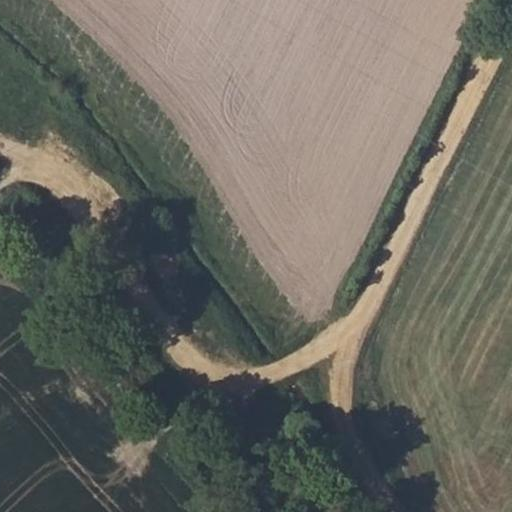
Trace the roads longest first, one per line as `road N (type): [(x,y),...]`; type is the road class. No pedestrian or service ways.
road 1 (track): [(336,341),(245,387),(212,390),(154,330),(77,202),(30,169),(0,182)]
road 2 (track): [(336,341),(355,323),(511,18)]
road 3 (track): [(399,511),(351,441),(336,341)]
